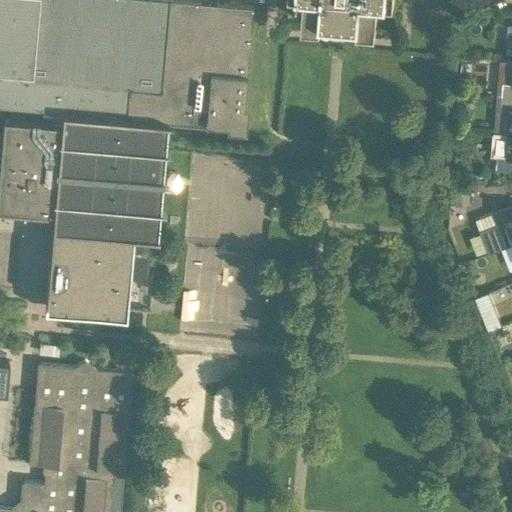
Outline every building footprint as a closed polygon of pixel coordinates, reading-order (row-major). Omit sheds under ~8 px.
[(173,0),(0,0),(0,78),(134,90),(131,118),(168,121),(242,128),(253,7),(173,0)] [(304,0),(302,22),(321,24),(322,17),(358,20),(357,27),(376,29),(378,0),(304,0)] [(0,106),(61,112),(131,118),(134,90),(0,78),(0,106)] [(502,97),(511,97),(511,84),(503,84),(502,97)] [(509,134),(511,133),(511,97),(502,97),(501,110),(511,111),(509,134)] [(60,124),(3,119),(0,148),(0,210),(52,215),(51,228),(133,235),(133,236),(158,238),(158,236),(157,236),(159,210),(164,210),(164,209),(159,209),(162,182),(162,177),(165,151),(170,151),(170,150),(165,150),(167,123),(168,123),(168,121),(131,118),(61,112),(60,124)] [(511,133),(509,134),(494,132),(492,155),(497,156),(496,169),(511,170),(511,133)] [(470,206),(469,191),(455,192),(456,207),(470,206)] [(511,206),(493,214),(498,225),(481,231),(490,254),(511,244),(511,206)] [(127,310),(133,236),(133,235),(51,228),(45,303),(60,304),(59,312),(71,314),(72,305),(127,310)] [(0,360),(0,392),(6,393),(9,361),(0,360)] [(119,511),(123,472),(132,372),(97,369),(85,361),(72,367),(37,364),(29,464),(42,465),(42,472),(44,475),(47,475),(46,483),(24,481),(21,483),(20,504),(22,507),(16,511),(14,509),(0,507),(0,511),(119,511)]
